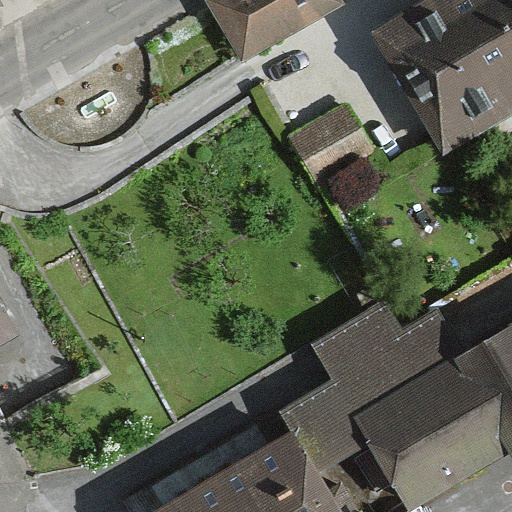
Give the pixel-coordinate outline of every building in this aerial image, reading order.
[(332,0),(245,0),(217,17),(244,63),(338,8),(332,0)] [(511,0),(460,0),(388,44),(463,167),(511,137),(511,0)] [(347,96),(289,128),(309,165),(368,133),(347,96)] [(0,371),(43,347),(0,272),(0,371)] [(511,343),(367,428),(416,511),(476,511),(511,491),(511,343)] [(135,507),(138,511),(345,511),(281,413),(135,507)]
